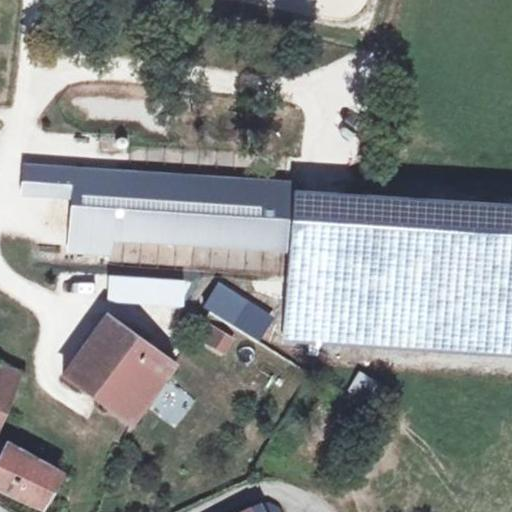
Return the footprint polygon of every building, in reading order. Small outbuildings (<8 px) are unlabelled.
[(24,167),(22,192),(75,196),(72,233),(109,235),(283,247),(286,193),(74,179),(74,170),(24,167)] [(109,235),(72,233),(71,250),(108,253),(109,235)] [(254,312),(246,330),(289,349),(297,331),(254,312)] [(138,398),(151,380),(157,385),(173,363),(106,315),(63,377),(130,425),(145,403),(138,398)] [(223,353),(231,340),(215,329),(207,342),(223,353)] [(0,414),(18,373),(0,364),(0,414)] [(145,403),(157,385),(151,380),(138,398),(145,403)] [(0,489),(39,508),(59,472),(6,444),(2,451),(0,449),(0,489)] [(279,511),(278,509),(268,503),(257,505),(243,511),(279,511)]
